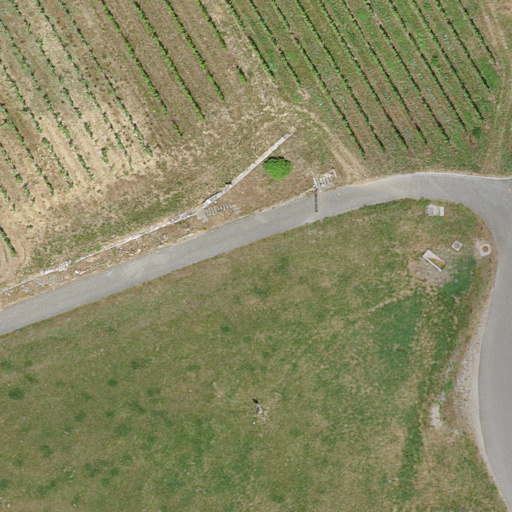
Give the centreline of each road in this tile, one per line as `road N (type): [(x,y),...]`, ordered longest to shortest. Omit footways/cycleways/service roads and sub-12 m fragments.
road 1 (track): [(511,208),(453,182),(389,187),(0,318)]
road 2 (track): [(511,444),(511,320)]
